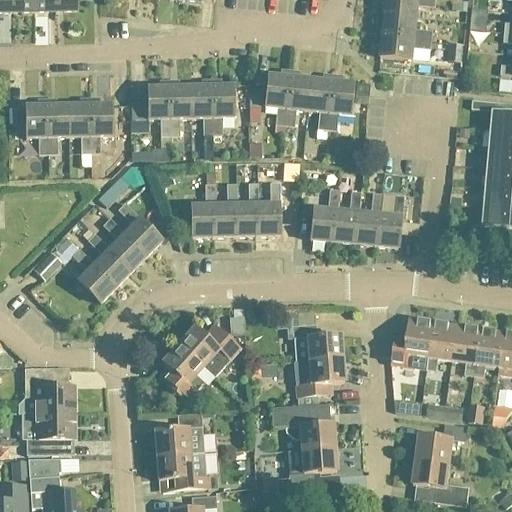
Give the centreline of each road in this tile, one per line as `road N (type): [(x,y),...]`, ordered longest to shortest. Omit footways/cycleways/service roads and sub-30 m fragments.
road 1 (residential): [(0,57),(228,44),(256,25),(313,32),(339,15),(340,0)]
road 2 (residential): [(376,285),(154,301),(132,321),(115,356)]
road 3 (residential): [(377,493),(376,285)]
road 4 (residential): [(115,356),(128,511)]
road 5 (residential): [(427,287),(441,151)]
road 6 (residential): [(115,356),(35,359),(0,327)]
